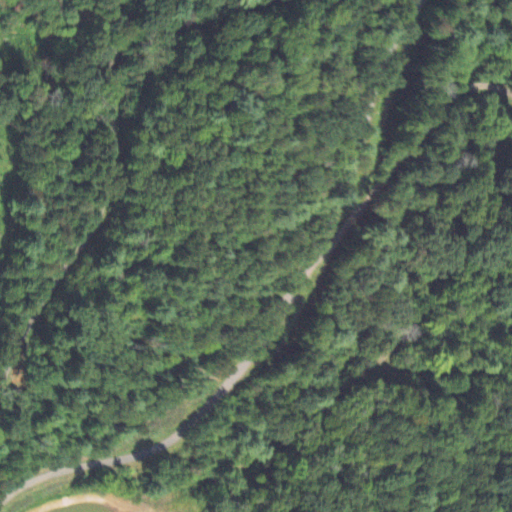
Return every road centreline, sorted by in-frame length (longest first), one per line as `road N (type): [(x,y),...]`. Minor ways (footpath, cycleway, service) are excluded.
road 1 (residential): [(313,254),(371,198),(453,96),(488,87),(511,95),(504,159),(392,350),(263,465),(244,491),(241,511)]
road 2 (residential): [(0,505),(32,485),(173,439),(218,397),(313,254),(352,170),(380,76),(425,0)]
road 3 (residential): [(281,0),(133,36),(120,47),(110,66),(119,140),(103,219),(52,279),(4,373)]
